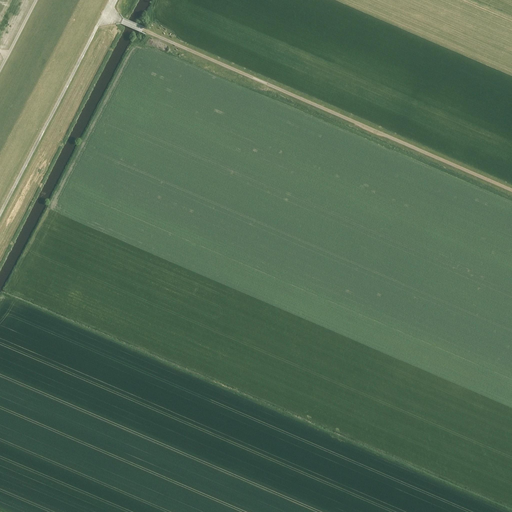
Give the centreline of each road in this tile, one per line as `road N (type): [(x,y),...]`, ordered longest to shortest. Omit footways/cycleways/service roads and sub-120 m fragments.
road 1 (track): [(107,14),(511,190)]
road 2 (track): [(115,0),(0,214)]
